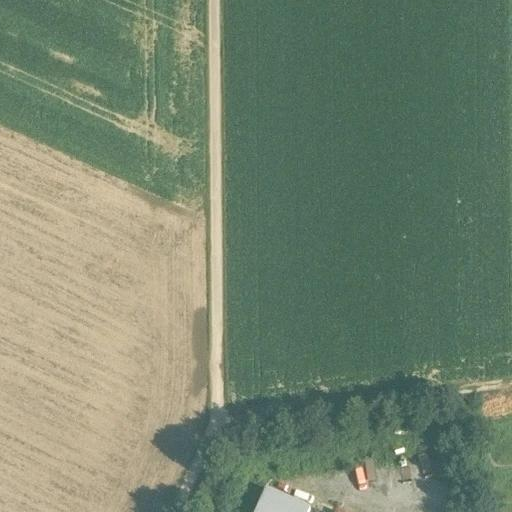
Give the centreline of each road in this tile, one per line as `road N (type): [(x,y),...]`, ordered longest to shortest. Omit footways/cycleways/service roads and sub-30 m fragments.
road 1 (unclassified): [(222,0),(217,422)]
road 2 (unclassified): [(511,395),(210,440)]
